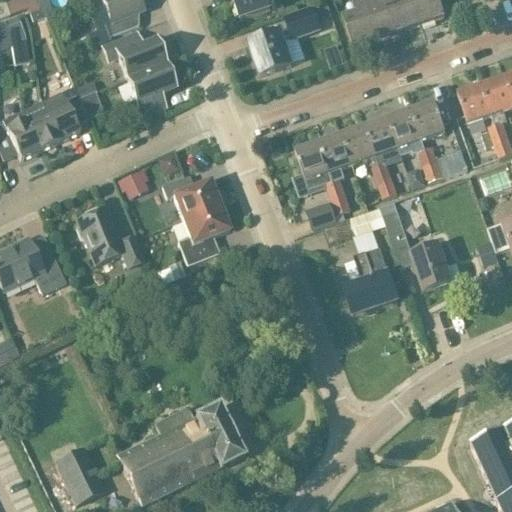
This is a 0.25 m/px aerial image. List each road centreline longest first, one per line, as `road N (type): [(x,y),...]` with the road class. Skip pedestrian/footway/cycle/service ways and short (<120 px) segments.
road 1 (residential): [(356,444),(228,131)]
road 2 (residential): [(228,131),(511,33)]
road 3 (residential): [(0,216),(220,111)]
road 4 (tertiary): [(356,444),(438,382),(511,347)]
